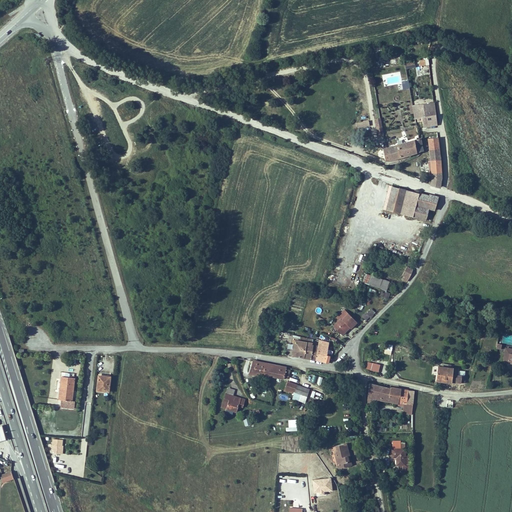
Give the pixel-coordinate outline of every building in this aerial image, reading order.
[(401,81),(403,90),(410,89),(408,80),(401,81)] [(437,125),(435,103),(411,105),(412,112),(415,112),(415,118),(423,117),(424,126),(437,125)] [(384,149),(388,162),(424,151),(421,139),(384,149)] [(443,180),(438,139),(430,139),(432,158),(434,179),(432,185),(441,188),(443,182),(443,181),(443,180)] [(437,198),(391,185),(384,209),(425,221),(428,209),(434,210),(437,198)] [(406,268),(403,275),(407,276),(406,279),(408,280),(413,271),(406,268)] [(387,289),(390,280),(364,273),(362,282),(387,289)] [(376,316),(372,312),(366,318),(369,321),(372,318),(373,319),(376,316)] [(358,323),(351,316),(348,320),(346,323),(358,334),(365,325),(361,320),(358,323)] [(358,334),(346,323),(340,331),(344,336),(346,334),(350,338),(353,335),(355,337),(358,334)] [(318,349),(313,348),(313,345),(294,341),(293,349),(295,349),(294,357),(317,360),(318,349)] [(327,345),(319,343),(318,349),(317,360),(326,362),(327,361),(327,355),(325,355),(327,345)] [(252,363),(249,378),(257,380),(257,377),(272,380),(274,368),(252,363)] [(384,368),(370,364),(368,372),(382,376),(384,368)] [(454,388),(456,376),(457,368),(451,366),(449,366),(447,373),(440,371),(437,384),(454,388)] [(274,368),(272,380),(285,382),(287,371),(274,368)] [(462,377),(456,376),(454,388),(460,389),(462,377)] [(75,381),(62,380),(59,404),(72,406),(75,381)] [(106,395),(108,380),(105,380),(105,382),(98,381),(97,391),(103,392),(103,395),(106,395)] [(296,394),(297,390),(288,388),(287,395),(291,396),(292,393),(296,394)] [(370,407),(370,409),(374,409),(375,405),(400,409),(401,407),(402,402),(391,400),(392,394),(375,389),(370,407)] [(410,395),(393,392),(392,394),(391,400),(402,402),(401,407),(408,409),(410,395)] [(408,409),(415,410),(417,396),(410,395),(408,409)] [(236,421),(237,417),(227,415),(229,404),(223,402),(221,412),(225,413),(224,418),(236,421)] [(239,406),(229,404),(227,415),(237,417),(237,414),(238,409),(244,411),(245,406),(239,405),(239,406)] [(349,459),(345,443),(335,445),(340,466),(352,464),(351,459),(349,459)] [(406,451),(392,451),(392,461),(396,461),(399,461),(399,468),(399,474),(410,474),(410,461),(406,461),(406,451)] [(11,470),(0,473),(0,474),(2,482),(14,479),(11,470)] [(331,478),(313,479),(314,491),(319,490),(320,492),(324,491),(324,490),(329,489),(329,485),(332,484),(331,478)]
